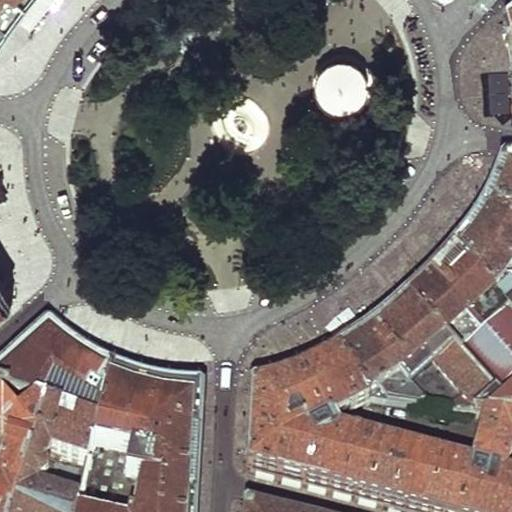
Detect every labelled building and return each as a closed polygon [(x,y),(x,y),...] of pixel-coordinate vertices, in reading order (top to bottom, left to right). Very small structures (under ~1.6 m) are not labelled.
[(0,0),(0,4),(14,15),(24,0),(0,0)] [(0,39),(0,40),(6,28),(14,15),(0,4),(0,39)] [(511,24),(502,33),(506,45),(511,44),(511,24)] [(370,88),(370,79),(367,71),(361,64),(354,60),(345,58),(337,59),(329,63),(323,69),(319,77),(318,86),(320,94),(324,101),(331,107),(339,110),(348,110),(356,108),(363,103),(368,96),(370,88)] [(378,108),(367,110),(369,118),(380,116),(378,108)] [(511,164),(506,164),(489,196),(481,211),(476,219),(454,250),(461,258),(466,264),(464,265),(511,317),(511,164)] [(494,395),(511,381),(511,317),(464,265),(466,264),(454,250),(431,274),(427,279),(415,291),(405,302),(494,395)] [(2,272),(0,266),(0,307),(13,296),(14,291),(2,272)] [(370,330),(333,354),(367,406),(370,405),(476,416),(494,395),(405,302),(397,308),(393,312),(373,328),(370,330)] [(98,428),(112,372),(88,359),(79,354),(53,333),(46,332),(0,372),(0,396),(14,401),(35,407),(46,411),(64,417),(71,397),(95,409),(91,425),(98,428)] [(294,374),(254,386),(252,393),(249,438),(248,466),(249,472),(254,475),(383,508),(396,511),(511,511),(511,420),(486,417),(473,467),(373,442),(354,416),(360,412),(367,406),(333,354),(326,359),(309,366),(294,374)] [(135,380),(112,372),(98,428),(89,467),(93,468),(99,445),(132,453),(129,474),(144,479),(137,511),(197,511),(204,395),(200,392),(170,388),(165,388),(135,380)] [(511,381),(494,395),(476,416),(486,417),(511,420),(511,381)] [(0,511),(13,511),(46,411),(35,407),(28,429),(10,414),(14,401),(0,396),(0,511)] [(64,417),(46,411),(13,511),(79,511),(80,503),(47,491),(48,483),(53,480),(54,473),(52,470),(49,468),(52,456),(89,467),(98,428),(91,425),(64,417)]
